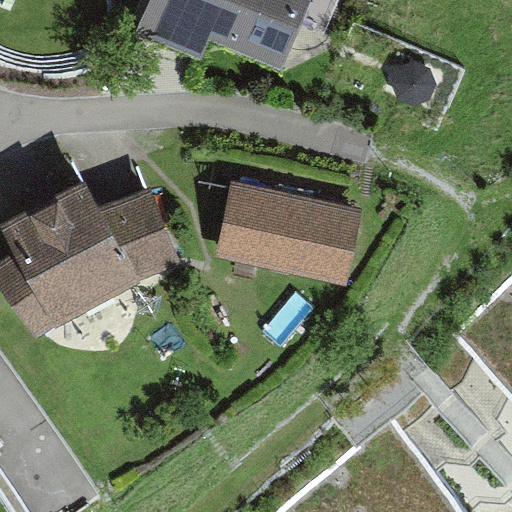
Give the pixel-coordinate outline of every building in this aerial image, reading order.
[(313,0),(152,0),(138,33),(202,59),(210,38),(284,69),(313,0)] [(432,68),(417,62),(400,66),(394,83),(399,99),(415,106),(430,100),(437,85),(432,68)] [(101,205),(88,179),(1,224),(16,253),(0,263),(0,285),(39,342),(57,326),(139,282),(182,264),(154,185),(101,205)] [(348,285),(364,207),(233,181),(217,259),(348,285)] [(511,278),(453,334),(511,395),(511,278)] [(282,511),(471,511),(397,420),(282,511)] [(17,511),(0,485),(0,511),(17,511)]
